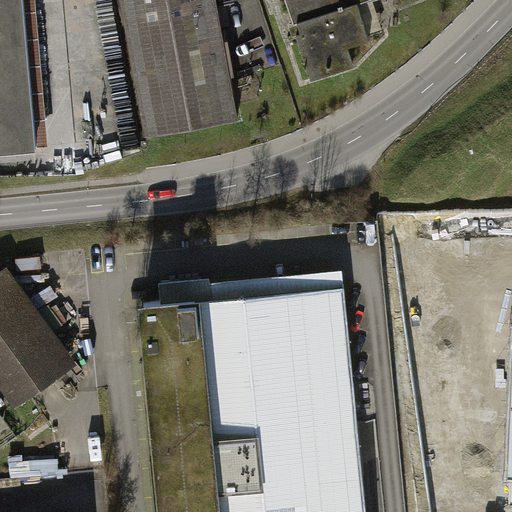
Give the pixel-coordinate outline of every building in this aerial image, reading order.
[(0,0),(0,149),(35,147),(24,0),(0,0)] [(216,0),(120,0),(146,136),(239,118),(216,0)] [(281,0),(306,79),(352,64),(345,43),(367,36),(355,1),(358,0),(281,0)] [(364,511),(341,271),(137,291),(158,511),(364,511)] [(9,276),(0,282),(0,388),(11,404),(69,365),(9,276)] [(0,492),(0,511),(38,511),(37,490),(0,492)]
